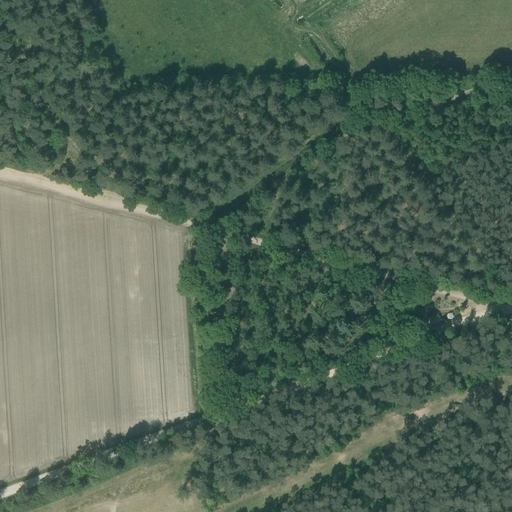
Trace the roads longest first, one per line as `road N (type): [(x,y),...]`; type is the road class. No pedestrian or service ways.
road 1 (track): [(511,303),(222,411)]
road 2 (track): [(222,411),(0,494)]
road 3 (track): [(504,298),(290,249)]
road 4 (track): [(0,172),(203,224)]
road 5 (track): [(203,224),(361,117)]
road 6 (track): [(361,117),(416,112),(476,84),(511,83)]
road 7 (track): [(292,21),(316,36),(361,117)]
